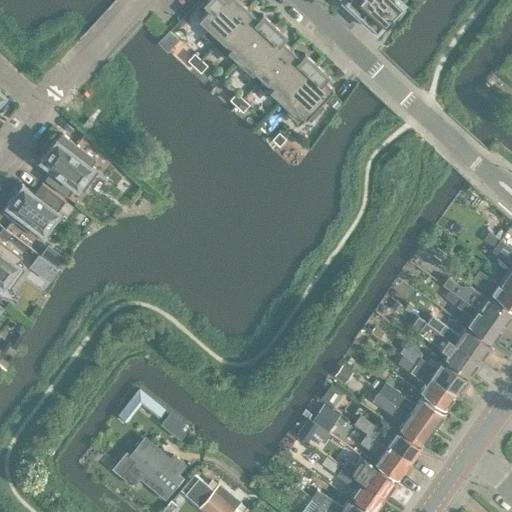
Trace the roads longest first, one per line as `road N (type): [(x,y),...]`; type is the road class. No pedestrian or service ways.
road 1 (residential): [(511,194),(299,0)]
road 2 (residential): [(137,0),(39,109)]
